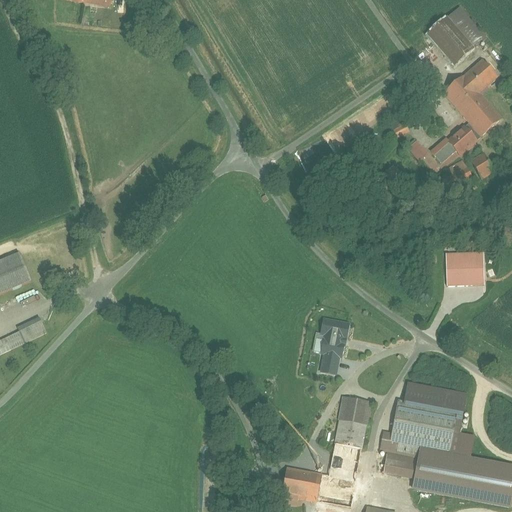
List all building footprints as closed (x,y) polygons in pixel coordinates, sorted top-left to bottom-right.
[(57,0),(56,5),(110,15),(112,0),(57,0)] [(457,64),(489,37),(461,4),(429,30),(457,64)] [(464,121),(484,104),(477,96),(496,80),(482,63),(443,96),(464,121)] [(464,121),(469,125),(448,143),(446,141),(431,154),(441,165),(456,152),(459,156),(500,122),(484,104),(464,121)] [(351,121),(362,137),(383,124),(372,107),(351,121)] [(387,126),(392,141),(409,135),(404,120),(387,126)] [(427,156),(417,144),(409,151),(419,163),(427,156)] [(501,169),(486,151),(474,161),(489,179),(501,169)] [(448,181),(452,189),(474,176),(464,159),(451,167),(456,176),(448,181)] [(402,172),(394,163),(380,175),(388,184),(402,172)] [(0,258),(0,295),(34,282),(21,250),(0,258)] [(443,257),(444,291),(483,290),(482,256),(443,257)] [(22,304),(36,297),(34,292),(20,299),(22,304)] [(0,341),(0,353),(47,331),(40,316),(16,328),(18,333),(0,341)] [(342,360),(348,327),(323,322),(321,336),(325,336),(322,355),(325,355),(322,374),(335,377),(338,360),(342,360)] [(285,473),(282,497),(354,506),(367,401),(341,397),(331,478),(285,473)] [(406,401),(399,399),(392,433),(382,431),(375,470),(419,478),(424,447),(451,452),(459,410),(406,401)] [(446,474),(446,471),(446,469),(445,466),(443,464),(441,463),(439,462),(436,461),(432,463),(430,465),(428,466),(428,468),(427,472),(428,473),(429,476),(431,478),(434,480),(438,480),(441,479),(444,477),(446,474)] [(452,493),(419,491),(417,506),(451,508),(452,493)]
